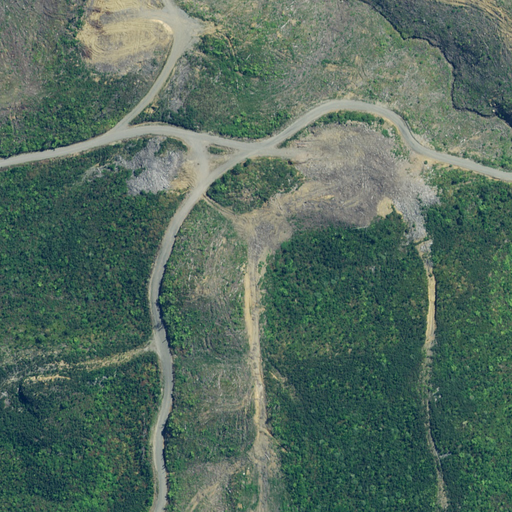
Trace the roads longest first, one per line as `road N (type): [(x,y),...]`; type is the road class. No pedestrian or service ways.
road 1 (track): [(0,178),(105,144),(270,142),(330,106),(399,121),(431,153),(511,188)]
road 2 (track): [(105,144),(163,337),(168,415),(142,511)]
